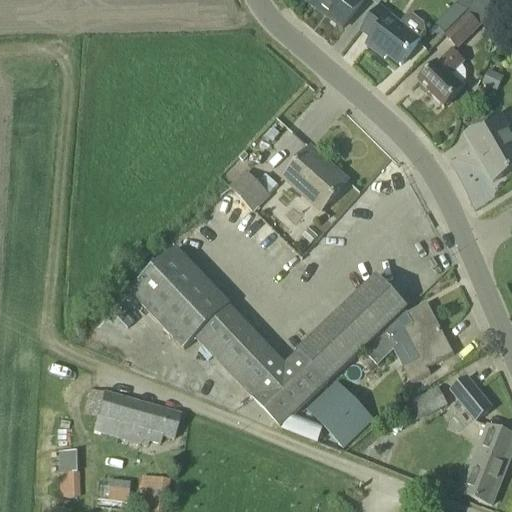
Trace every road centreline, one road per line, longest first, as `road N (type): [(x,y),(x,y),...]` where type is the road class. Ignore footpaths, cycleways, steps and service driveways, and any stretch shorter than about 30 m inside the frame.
road 1 (track): [(48,348),(72,69),(51,47),(0,49)]
road 2 (track): [(48,348),(384,480)]
road 3 (residential): [(465,244),(429,170),(270,0)]
road 4 (residential): [(511,355),(465,244)]
